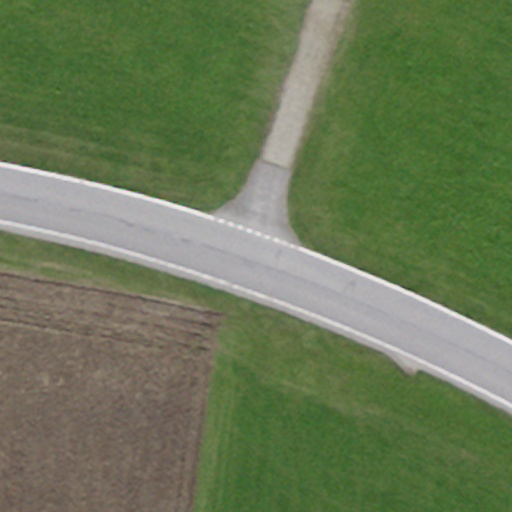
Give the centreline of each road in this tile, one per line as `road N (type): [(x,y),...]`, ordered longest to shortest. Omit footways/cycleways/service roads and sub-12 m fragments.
road 1 (tertiary): [(511,379),(371,311),(238,262),(118,224),(0,199)]
road 2 (track): [(238,262),(329,0)]
